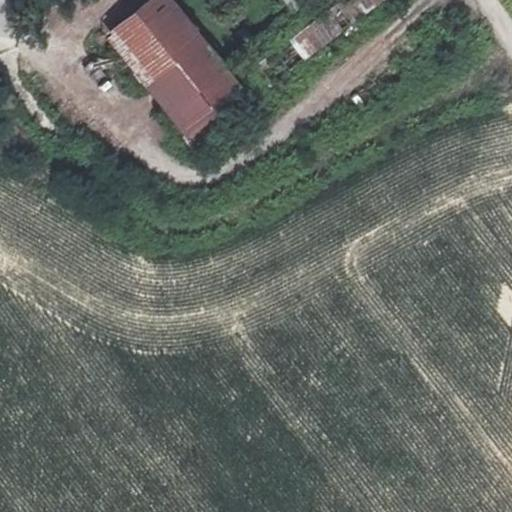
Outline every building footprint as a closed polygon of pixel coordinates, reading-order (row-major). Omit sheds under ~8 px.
[(219,89),(155,0),(135,0),(99,37),(174,133),(219,89)] [(282,16),(292,9),(284,0),(201,0),(187,11),(227,59),(282,16)] [(284,0),(292,9),(303,0),(284,0)] [(354,0),(364,14),(385,0),(354,0)] [(305,62),(342,30),(326,13),(290,45),(305,62)]
